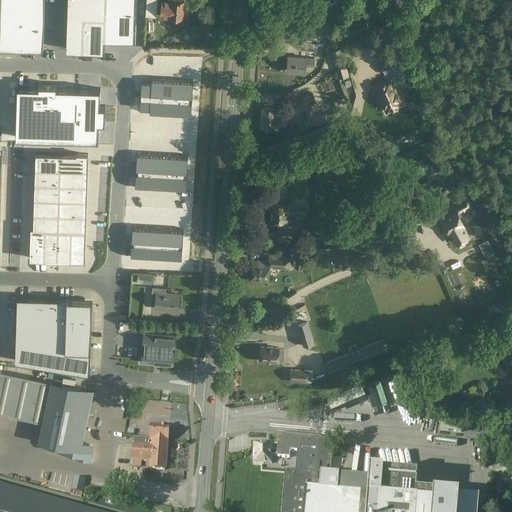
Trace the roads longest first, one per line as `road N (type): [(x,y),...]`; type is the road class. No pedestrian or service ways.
road 1 (secondary): [(211,386),(241,0)]
road 2 (unclassified): [(110,282),(120,67),(0,67)]
road 3 (track): [(511,271),(374,0)]
road 4 (unclassified): [(211,386),(107,374),(110,282)]
road 5 (secondary): [(200,511),(211,386)]
